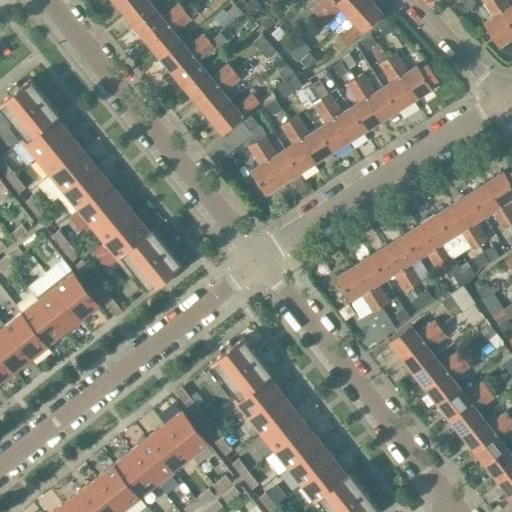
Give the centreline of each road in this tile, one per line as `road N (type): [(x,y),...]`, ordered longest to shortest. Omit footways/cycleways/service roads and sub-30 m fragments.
road 1 (residential): [(258,262),(47,0)]
road 2 (residential): [(0,465),(258,262)]
road 3 (residential): [(453,508),(258,262)]
road 4 (residential): [(258,262),(510,100)]
road 5 (residential): [(510,100),(418,0)]
